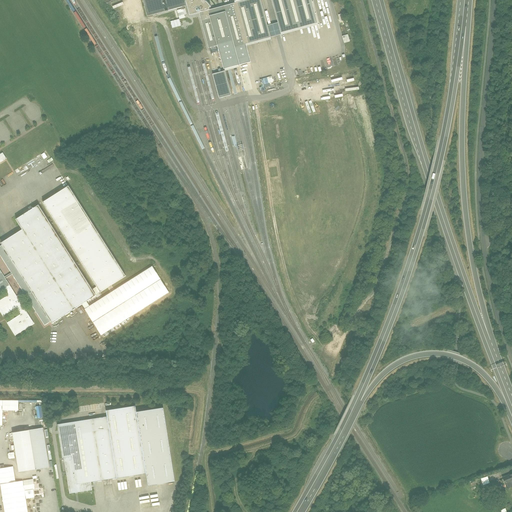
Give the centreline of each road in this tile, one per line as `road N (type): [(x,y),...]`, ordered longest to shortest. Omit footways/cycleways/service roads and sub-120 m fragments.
road 1 (primary): [(340,432),(422,224),(462,19)]
road 2 (primary): [(503,375),(412,131),(384,21)]
road 3 (primary): [(503,375),(462,192),(462,19)]
road 4 (unclassified): [(488,275),(478,157),(492,0)]
road 5 (primary): [(340,432),(388,368),(430,351),(478,366),(511,411)]
